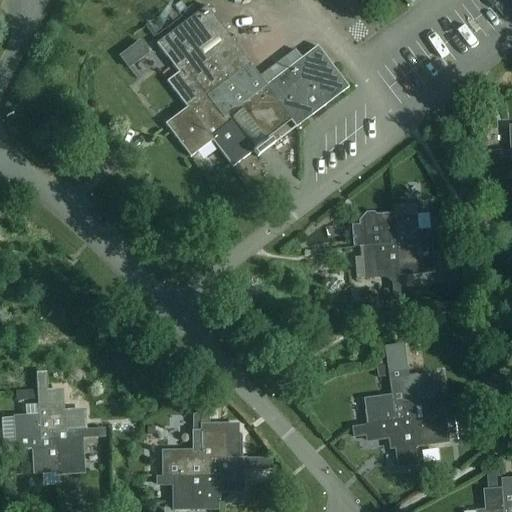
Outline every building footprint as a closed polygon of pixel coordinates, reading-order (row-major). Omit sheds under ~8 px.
[(184,22),(155,45),(177,73),(165,83),(184,110),(174,117),(163,126),(188,158),(210,142),(231,171),(252,155),(254,153),(229,121),(241,112),(264,142),(266,141),(289,123),(294,130),(348,90),(332,68),(317,48),(307,55),(311,60),(305,65),(301,59),(265,85),(259,77),(249,65),(204,7),(184,22)] [(420,200),(432,199),(431,186),(418,187),(420,200)] [(414,206),(394,208),(395,217),(396,224),(397,246),(418,244),(417,236),(419,236),(418,223),(416,223),(414,206)] [(367,220),(364,224),(366,248),(373,248),(376,247),(397,246),(396,224),(395,217),(367,220)] [(456,242),(439,243),(439,253),(457,251),(456,242)] [(418,244),(397,246),(399,266),(400,276),(432,274),(430,243),(428,243),(421,243),(418,244)] [(366,248),(360,249),(363,280),(400,277),(400,276),(399,266),(397,246),(376,247),(373,248),(366,248)] [(451,265),(452,285),(473,284),(472,264),(451,265)] [(400,281),(393,287),(394,301),(402,301),(400,281)] [(398,350),(385,352),(392,398),(394,414),(403,412),(402,405),(420,402),(434,400),(430,375),(403,380),(398,350)] [(468,397),(456,399),(457,406),(469,404),(468,397)] [(392,398),(366,401),(369,425),(388,423),(404,421),(403,412),(394,414),(392,398)] [(435,400),(403,405),(403,412),(411,412),(411,411),(416,446),(441,442),(435,400)] [(61,408),(37,409),(38,415),(38,426),(39,442),(48,442),(48,433),(63,432),(61,408)] [(369,425),(368,425),(369,441),(390,439),(392,451),(399,450),(401,469),(419,467),(411,412),(403,412),(404,421),(388,423),(369,425)] [(193,430),(192,430),(192,444),(200,444),(200,434),(200,431),(200,418),(200,414),(193,414),(193,430)] [(209,418),(200,418),(200,431),(209,426),(209,418)] [(38,426),(14,427),(16,452),(26,451),(32,451),(48,450),(48,442),(39,442),(38,426)] [(63,432),(48,433),(48,442),(56,441),(57,457),(58,469),(74,469),(73,456),(82,456),(81,434),(82,434),(82,431),(80,431),(63,432)] [(235,434),(200,434),(200,444),(200,453),(200,468),(208,468),(208,459),(238,459),(238,437),(235,434)] [(48,450),(32,451),(34,474),(58,473),(58,469),(57,457),(56,441),(48,442),(48,450)] [(176,461),(164,461),(164,477),(170,477),(182,477),(193,476),(208,476),(208,468),(200,468),(200,453),(176,453),(176,461)] [(208,459),(208,468),(217,468),(217,483),(218,489),(232,489),(232,485),(242,485),(242,462),(243,462),(243,459),(242,459),(238,459),(208,459)] [(269,459),(257,459),(257,471),(269,470),(269,459)] [(164,477),(160,477),(160,485),(174,485),(174,508),(218,508),(218,489),(217,483),(217,468),(208,468),(208,476),(193,476),(182,477),(170,477),(164,477)] [(500,471),(488,472),(489,486),(501,485),(500,471)] [(511,511),(511,481),(501,482),(502,491),(502,493),(503,511),(511,511)] [(488,511),(503,511),(502,493),(485,494),(486,505),(488,505),(488,511)]
